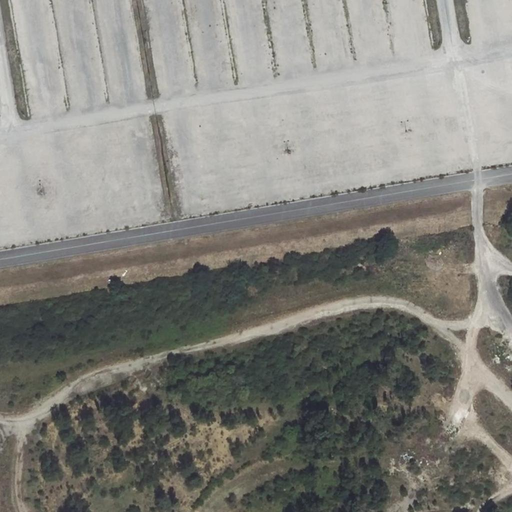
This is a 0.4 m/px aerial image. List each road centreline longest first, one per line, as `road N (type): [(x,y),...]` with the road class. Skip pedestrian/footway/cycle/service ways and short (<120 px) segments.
road 1 (track): [(511,402),(413,309),(368,303),(334,310),(62,394),(24,432),(16,453),(19,511)]
road 2 (track): [(396,277),(0,376)]
road 3 (track): [(476,426),(427,457),(299,464),(259,475),(207,511)]
road 4 (track): [(487,276),(466,355),(468,404),(511,471)]
road 5 (track): [(475,179),(487,276),(511,329)]
